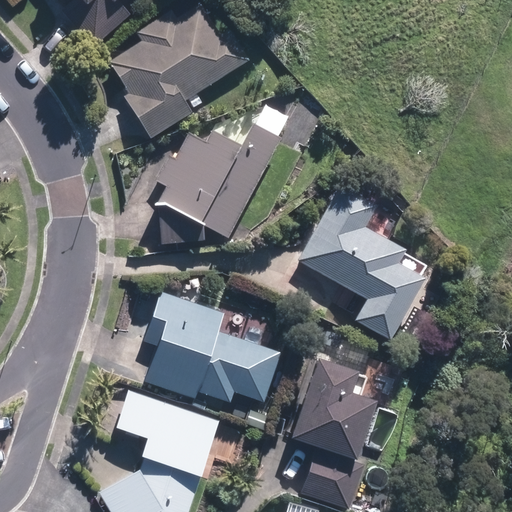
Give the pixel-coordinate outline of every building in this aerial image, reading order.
[(61,0),(98,44),(136,14),(124,0),(61,0)] [(143,36),(109,57),(156,134),(196,109),(189,97),(250,60),(213,0),(208,0),(183,16),(175,2),(137,25),(143,36)] [(231,234),(294,112),(266,97),(245,138),(216,122),(210,133),(199,127),(162,198),(164,241),(208,239),(207,221),(231,234)] [(377,197),(343,178),(300,257),(366,293),(355,313),(394,334),(435,260),(364,221),(377,197)] [(222,308),(159,288),(143,337),(158,342),(146,380),(197,396),(199,388),(234,399),(238,387),(266,396),(281,350),(216,328),(222,308)] [(363,363),(322,348),(293,428),(321,438),(301,492),(348,510),(368,456),(357,452),(382,383),(359,374),(363,363)] [(224,415),(131,385),(121,427),(150,435),(141,470),(102,490),(113,511),(155,511),(165,507),(166,511),(188,511),(192,511),(224,415)]
